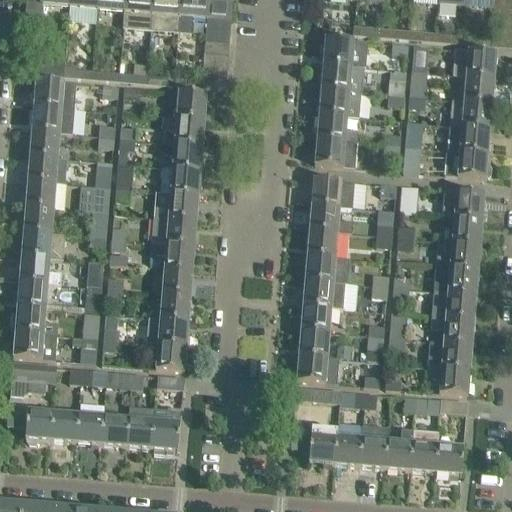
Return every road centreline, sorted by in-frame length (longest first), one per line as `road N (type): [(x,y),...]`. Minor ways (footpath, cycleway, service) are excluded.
road 1 (residential): [(232,506),(240,403),(231,365),(242,256),(272,174),(277,80),(264,0)]
road 2 (residential): [(201,503),(0,486)]
